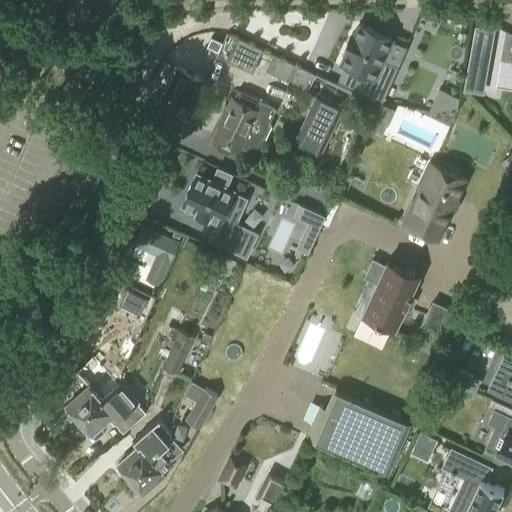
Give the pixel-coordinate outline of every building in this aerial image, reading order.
[(345,64),(338,80),(383,100),(398,65),(382,58),(391,39),(392,37),(360,23),(355,33),(352,32),(344,50),(347,52),(342,62),(345,64)] [(475,26),(463,88),(477,90),(488,28),(475,26)] [(239,37),(228,60),(251,71),(262,48),(239,37)] [(266,69),(267,70),(306,88),(305,89),(307,90),(316,72),(274,52),(266,69)] [(196,107),(194,106),(206,80),(178,67),(161,105),(188,118),(190,114),(192,115),(196,107)] [(449,122),(461,94),(438,84),(427,112),(449,122)] [(237,90),(234,96),(234,97),(233,97),(215,136),(243,148),(243,146),(257,152),(264,134),(268,133),(271,126),(269,123),(276,106),(237,90)] [(316,97),(296,140),(321,152),(342,109),(316,97)] [(115,174),(92,162),(83,182),(107,193),(115,174)] [(199,170),(186,199),(201,206),(200,209),(210,214),(212,211),(221,216),(212,235),(250,252),(261,228),(239,218),(250,194),(227,183),(234,169),(220,162),(213,177),(199,170)] [(426,190),(422,188),(405,223),(416,228),(423,214),(445,224),(466,178),(438,165),(426,190)] [(313,209),(299,203),(294,215),(308,221),(313,209)] [(142,224),(133,243),(156,254),(145,277),(158,283),(177,240),(142,224)] [(236,280),(244,264),(226,256),(227,255),(216,250),(208,268),(218,273),(219,273),(236,280)] [(421,274),(388,259),(362,313),(388,325),(386,330),(413,343),(423,324),(445,334),(454,316),(430,305),(426,312),(407,303),(421,274)] [(147,299),(126,289),(119,303),(140,313),(147,299)] [(163,366),(176,372),(194,336),(181,330),(163,366)] [(96,391),(89,383),(65,404),(78,419),(102,398),(121,382),(114,374),(96,391)] [(511,376),(503,395),(511,399),(511,376)] [(186,393),(196,399),(186,417),(200,425),(217,394),(193,380),(186,393)] [(102,398),(78,419),(91,434),(115,412),(111,408),(129,392),(121,382),(102,398)] [(306,437),(389,473),(411,422),(337,390),(329,408),(321,404),(306,437)] [(146,411),(135,399),(116,416),(127,428),(146,411)] [(487,443),(498,449),(496,452),(511,459),(511,416),(494,408),(488,421),(496,425),(487,443)] [(139,445),(118,462),(130,477),(170,443),(171,436),(171,430),(159,417),(134,439),(139,445)] [(420,428),(415,439),(430,445),(435,434),(420,428)] [(130,477),(128,479),(134,487),(136,485),(142,492),(166,472),(165,470),(173,463),(169,459),(182,448),(171,436),(170,443),(130,477)] [(451,445),(441,466),(450,470),(449,473),(453,474),(454,472),(463,476),(446,511),(492,511),(504,488),(486,479),(493,465),(451,445)] [(245,463),(232,457),(222,477),(235,483),(245,463)] [(260,495),(272,501),(283,478),(270,472),(260,495)] [(230,511),(219,503),(211,511),(230,511)]
